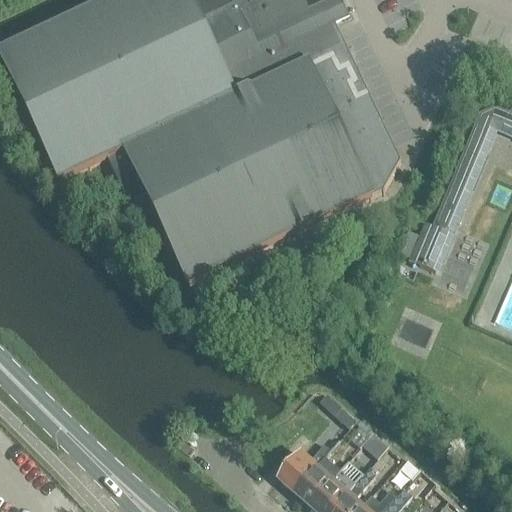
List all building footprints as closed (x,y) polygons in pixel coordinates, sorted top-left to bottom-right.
[(222,13),(249,0),(116,0),(0,55),(0,57),(61,186),(108,163),(108,162),(236,101),(232,93),(255,82),(222,13)] [(302,0),(249,0),(222,13),(255,82),(232,93),(236,101),(108,162),(108,163),(130,208),(148,200),(190,289),(386,196),(385,194),(401,166),(395,153),(335,25),(323,31),(315,13),(310,15),(302,0)] [(511,138),(511,116),(494,110),(479,116),(432,230),(425,227),(409,265),(435,276),(494,131),(511,138)] [(333,404),(325,412),(335,421),(342,413),(333,404)] [(335,421),(350,435),(353,431),(355,429),(357,426),(342,413),(335,421)] [(369,446),(375,439),(375,438),(359,424),(357,426),(355,429),(358,431),(356,434),(369,446)] [(369,446),(365,450),(380,463),(389,454),(390,453),(375,439),(369,446)] [(325,463),(295,497),(311,511),(333,485),(341,477),(349,467),(353,462),(338,449),(331,456),(325,463)] [(285,477),(279,484),(295,497),(325,463),(331,456),(324,450),(311,465),(302,458),(289,473),(287,472),(283,476),(285,477)] [(379,462),(370,473),(374,477),(384,466),(380,463),(379,462)] [(333,485),(311,511),(312,511),(336,511),(356,490),(362,482),(364,480),(349,467),(341,477),(333,485)] [(356,490),(336,511),(362,511),(363,511),(355,504),(374,482),(374,477),(370,473),(364,480),(362,482),(356,490)] [(389,511),(401,511),(410,502),(403,496),(397,503),(392,509),(389,511)] [(363,511),(362,511),(389,511),(392,509),(397,503),(390,497),(385,503),(379,510),(371,503),(363,511)]
